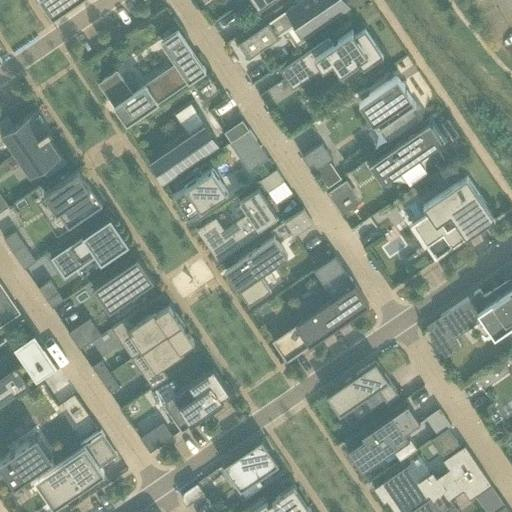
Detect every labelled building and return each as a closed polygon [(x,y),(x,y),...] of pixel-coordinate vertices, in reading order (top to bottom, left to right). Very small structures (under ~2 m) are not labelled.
[(39,0),(52,19),(80,0),(39,0)] [(300,0),(267,23),(238,43),(248,59),(279,38),(278,36),(295,25),(304,38),(350,7),(345,0),(300,0)] [(251,0),(259,11),(275,0),(251,0)] [(291,86),(304,77),(299,70),(315,59),(322,69),(332,62),(342,76),(360,63),(363,68),(378,58),(383,55),(365,28),(355,34),(352,30),(332,44),(328,38),(280,71),(291,86)] [(168,51),(176,63),(164,71),(132,93),(117,70),(98,83),(126,124),(206,70),(196,55),(185,39),(184,38),(178,29),(160,40),(166,49),(168,51)] [(378,58),(363,68),(370,78),(385,68),(378,58)] [(410,107),(416,103),(397,75),(359,101),(377,129),(379,127),(388,141),(419,120),(410,107)] [(50,130),(36,109),(13,125),(7,116),(0,120),(0,142),(5,140),(15,154),(36,140),(50,130)] [(197,114),(182,125),(188,134),(180,140),(149,161),(162,179),(163,181),(219,143),(198,113),(197,114)] [(249,129),(242,120),(224,132),(231,142),(236,139),(249,129)] [(444,144),(430,124),(369,166),(383,186),(444,144)] [(15,154),(30,176),(41,168),(46,176),(66,162),(61,155),(47,134),(51,131),(50,130),(36,140),(15,154)] [(249,130),(236,139),(243,150),(257,141),(249,130)] [(321,143),(302,156),(313,173),(333,159),(321,143)] [(450,163),(437,172),(443,180),(456,171),(450,163)] [(212,167),(172,194),(188,217),(228,190),(212,167)] [(78,169),(43,193),(56,211),(59,210),(70,226),(67,228),(68,229),(102,206),(78,169)] [(268,192),(284,181),(276,169),(260,180),(268,192)] [(451,248),(483,226),(495,218),(466,176),(423,206),(428,214),(412,225),(414,228),(415,227),(428,245),(443,235),(451,248)] [(346,179),(326,193),(333,202),(353,189),(346,179)] [(197,230),(217,260),(278,218),(258,189),(239,202),(247,213),(246,214),(224,229),(216,218),(197,230)] [(303,209),(285,222),(285,223),(294,235),(313,222),(303,209)] [(110,217),(51,258),(64,278),(96,256),(101,263),(129,244),(110,217)] [(238,290),(240,289),(250,304),(248,305),(249,306),(271,291),(260,275),(288,256),(274,236),(224,270),(238,290)] [(24,269),(36,261),(24,244),(13,252),(24,269)] [(335,255),(313,270),(320,279),(341,265),(335,255)] [(137,257),(92,288),(109,312),(154,281),(137,257)] [(500,332),(511,323),(511,275),(478,299),(500,332)] [(0,325),(0,303),(9,297),(0,282),(0,326),(1,326),(0,325)] [(297,353),(369,304),(354,284),(283,332),(297,353)] [(57,293),(47,300),(52,307),(52,308),(64,300),(58,292),(57,293)] [(440,316),(452,334),(473,319),(461,302),(440,316)] [(150,314),(133,326),(127,317),(111,328),(120,341),(131,333),(142,350),(154,342),(183,323),(170,304),(152,317),(150,314)] [(81,323),(68,333),(79,349),(93,340),(81,323)] [(167,377),(161,368),(178,356),(177,354),(194,342),(187,332),(188,331),(183,323),(154,342),(142,350),(154,367),(143,374),(152,387),(167,377)] [(0,403),(56,365),(43,345),(7,370),(6,368),(0,372),(0,403)] [(99,361),(93,366),(102,379),(108,374),(110,373),(101,360),(99,361)] [(339,414),(377,389),(389,380),(375,361),(326,394),(339,414)] [(498,365),(479,378),(485,387),(504,374),(498,365)] [(230,392),(213,368),(174,394),(183,407),(171,416),(181,430),(218,405),(216,401),(230,392)] [(108,374),(102,379),(111,392),(117,388),(119,386),(110,373),(108,374)] [(387,403),(399,395),(389,380),(377,389),(387,403)] [(399,446),(409,439),(405,433),(420,422),(407,404),(361,436),(363,439),(347,450),(362,472),(399,446)] [(440,408),(426,418),(437,435),(452,426),(440,408)] [(140,437),(150,452),(173,436),(163,421),(140,437)] [(103,433),(41,475),(35,480),(54,507),(60,503),(104,473),(100,467),(117,455),(103,433)] [(29,440),(28,440),(0,459),(0,463),(14,484),(53,458),(52,456),(51,456),(37,435),(29,440)] [(258,478),(279,464),(261,438),(223,465),(246,498),(263,486),(258,478)] [(449,469),(456,480),(473,469),(478,465),(465,445),(442,460),(444,462),(449,469)] [(436,478),(432,472),(419,481),(407,465),(373,488),(384,504),(387,501),(394,511),(410,511),(439,492),(444,489),(437,479),(436,478)] [(457,482),(463,491),(469,500),(492,485),(478,465),(473,469),(456,480),(457,482)] [(452,483),(456,480),(449,469),(445,472),(436,478),(437,479),(444,489),(452,483)] [(444,489),(445,490),(451,499),(459,493),(463,491),(457,482),(456,480),(452,483),(444,489)] [(197,482),(186,490),(184,492),(183,493),(182,495),(182,497),(182,499),(183,501),(186,505),(204,493),(197,482)] [(238,511),(309,511),(311,511),(294,485),(275,498),(276,499),(268,505),(262,496),(238,511)] [(444,511),(455,505),(451,499),(445,490),(444,489),(439,492),(410,511),(444,511)]
